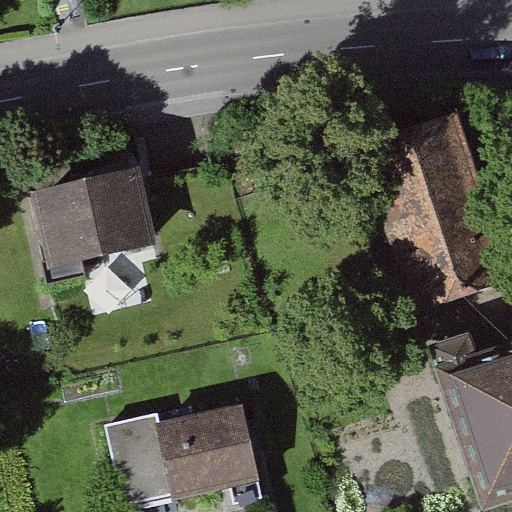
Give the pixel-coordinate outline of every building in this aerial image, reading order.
[(452,123),(372,148),(425,319),(505,294),(452,123)] [(127,180),(41,202),(59,274),(145,253),(127,180)] [(511,511),(511,371),(503,343),(428,367),(475,511),(511,511)] [(249,408),(101,438),(116,511),(163,511),(265,492),(249,408)] [(429,499),(430,444),(367,443),(366,497),(429,499)]
